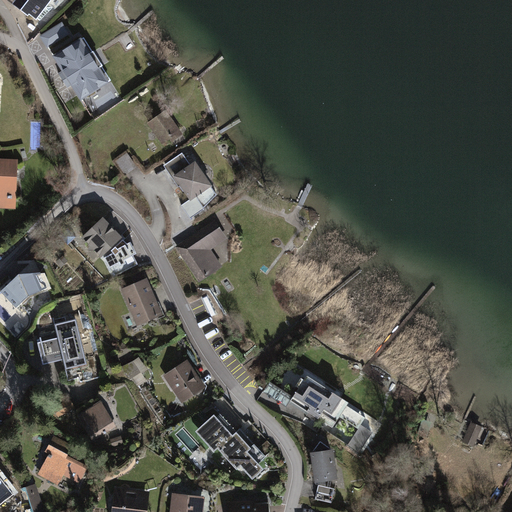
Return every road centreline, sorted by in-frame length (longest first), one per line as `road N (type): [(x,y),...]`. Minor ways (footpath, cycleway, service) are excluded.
road 1 (residential): [(289,511),(296,486),(288,449),(195,337),(146,237),(121,206),(83,196)]
road 2 (residential): [(83,196),(26,55),(0,37)]
